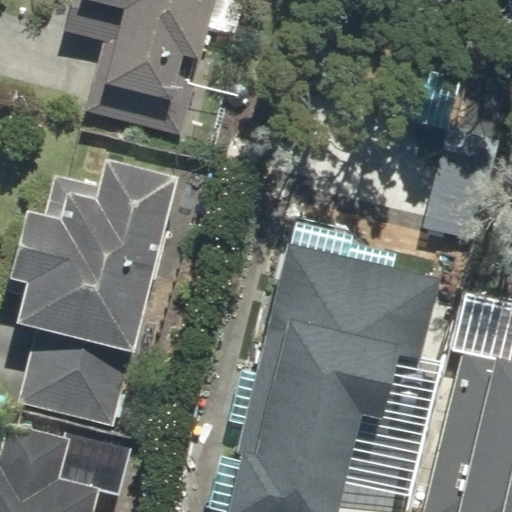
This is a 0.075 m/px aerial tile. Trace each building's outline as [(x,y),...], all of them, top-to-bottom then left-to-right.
[(184,132),(216,0),(74,0),(68,26),(107,35),(89,110),(184,132)] [(123,417),(181,165),(110,149),(103,179),(55,168),(47,204),(32,200),(16,269),(31,272),(21,312),(38,316),(21,393),(123,417)] [(401,237),(294,214),(228,511),(330,511),(340,467),(329,465),(344,397),(364,402),(401,237)] [(511,511),(511,345),(461,335),(423,511),(511,511)] [(74,423),(9,407),(4,427),(0,425),(0,511),(94,511),(103,474),(63,465),(74,423)]
